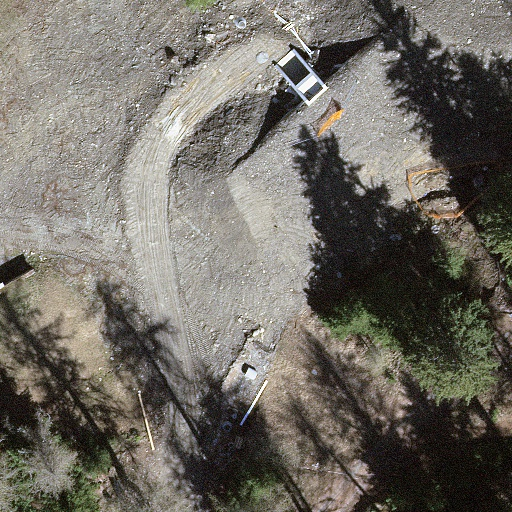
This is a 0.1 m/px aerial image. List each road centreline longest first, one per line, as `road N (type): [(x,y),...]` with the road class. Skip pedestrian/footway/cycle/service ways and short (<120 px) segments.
road 1 (track): [(189,511),(184,410),(150,224)]
road 2 (track): [(150,224),(153,166),(177,116),(262,50)]
road 3 (track): [(332,511),(387,448),(457,397)]
